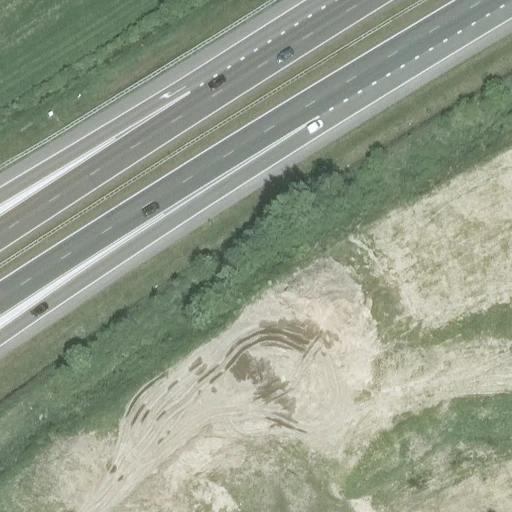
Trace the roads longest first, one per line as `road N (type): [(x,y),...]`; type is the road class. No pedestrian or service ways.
road 1 (motorway): [(0,347),(223,188),(312,103)]
road 2 (motorway): [(0,299),(312,103)]
road 3 (motorway): [(205,101),(0,235)]
road 4 (motorway): [(205,101),(75,152),(0,196)]
road 5 (motorway): [(312,103),(487,0)]
road 6 (motorway): [(369,0),(205,101)]
